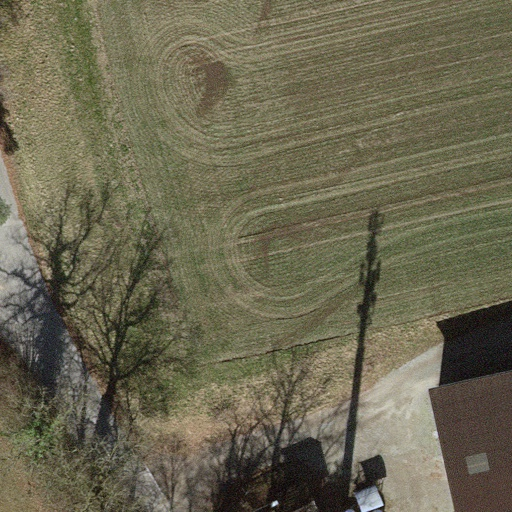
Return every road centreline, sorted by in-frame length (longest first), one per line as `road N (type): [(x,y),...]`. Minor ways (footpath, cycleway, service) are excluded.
road 1 (track): [(142,496),(188,471),(389,420),(408,511)]
road 2 (track): [(151,511),(25,277)]
road 3 (track): [(511,336),(422,370),(389,420)]
